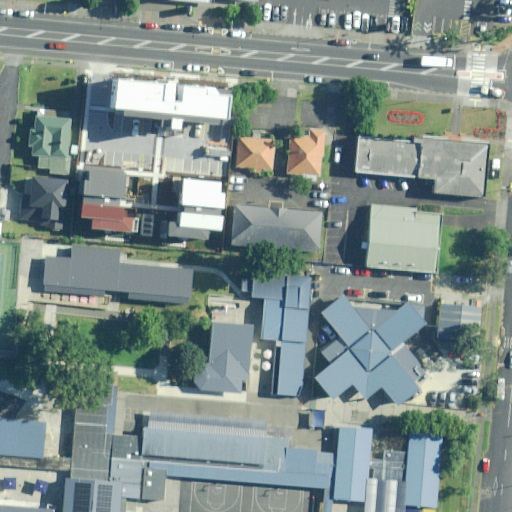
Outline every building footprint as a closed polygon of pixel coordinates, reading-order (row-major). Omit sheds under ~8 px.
[(253,0),(413,17),(413,0),(253,0)] [(30,128),(21,127),(20,146),(29,147),(27,172),(61,174),(65,109),(32,106),(30,128)] [(152,123),(153,112),(136,111),(133,153),(167,156),(170,124),(152,123)] [(124,120),(85,116),(82,149),(121,153),(124,120)] [(187,164),(206,166),(206,169),(217,170),(218,164),(221,131),(190,128),(187,164)] [(304,139),(285,137),(282,174),(319,177),(323,131),(305,130),(304,139)] [(408,136),(347,131),(344,169),(425,177),(423,190),(473,194),(479,138),(408,132),(408,136)] [(269,142),(231,139),(229,169),(266,172),(269,142)] [(129,171),(87,167),(87,174),(81,173),(78,213),(93,215),(92,225),(135,229),(136,214),(125,213),(126,203),(122,202),(122,201),(122,193),(127,193),(129,171)] [(223,177),(186,174),(186,177),(183,206),(183,208),(176,207),(176,215),(160,214),(159,229),(209,234),(210,224),(223,225),(226,189),(222,189),(223,177)] [(64,179),(26,177),(24,198),(19,198),(17,219),(21,221),(20,230),(60,233),(64,179)] [(175,184),(162,181),(157,202),(170,205),(175,184)] [(428,212),(357,205),(352,265),(422,272),(428,212)] [(314,212),(229,206),(226,246),(311,252),(314,212)] [(71,257),(47,255),(43,291),(103,296),(104,291),(128,293),(127,300),(192,306),(196,269),(119,262),(120,249),(72,245),(71,257)] [(307,276),(243,273),(243,296),(280,297),(273,392),(298,394),(305,298),(307,276)] [(347,347),(343,350),(333,336),(315,348),(326,364),(312,375),(331,398),(348,384),(361,399),(377,385),(392,403),(414,385),(387,352),(397,344),(423,323),(405,300),(369,329),(338,291),(315,309),(347,347)] [(476,343),(480,307),(438,302),(434,338),(476,343)] [(187,389),(219,390),(243,391),(246,325),(208,323),(206,361),(188,360),(187,389)] [(109,376),(76,374),(61,511),(122,511),(124,496),(160,500),(162,475),(325,489),(328,452),(286,448),(287,439),(139,428),(136,437),(103,434),(104,403),(107,404),(109,376)] [(40,420),(0,417),(0,455),(38,458),(40,420)] [(369,429),(336,426),(330,498),(363,501),(366,468),(366,458),(369,429)] [(442,434),(406,431),(404,451),(401,483),(399,505),(436,507),(442,434)] [(371,468),(370,480),(401,483),(404,451),(381,449),(381,460),(366,458),(366,468),(371,468)]
